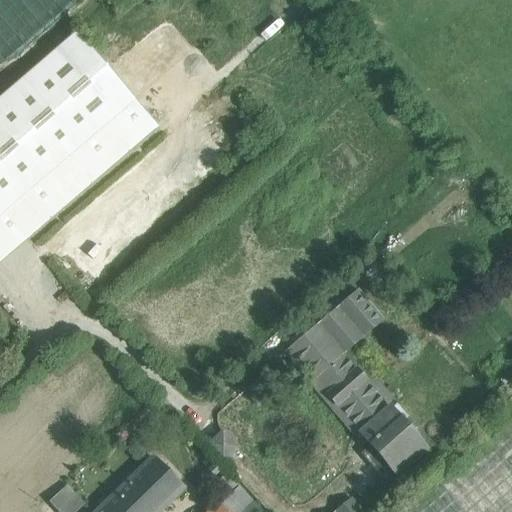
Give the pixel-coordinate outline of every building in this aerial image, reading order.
[(0,0),(0,71),(82,0),(0,0)] [(78,33),(0,99),(0,255),(154,123),(135,101),(135,100),(78,33)] [(358,293),(289,351),(359,433),(360,433),(388,408),(342,355),(382,321),(358,293)] [(360,433),(359,433),(393,473),(423,447),(389,407),(388,408),(360,433)] [(511,511),(511,421),(402,511),(511,511)] [(239,448),(224,431),(207,447),(223,464),(239,448)] [(153,459),(98,511),(158,511),(182,489),(153,459)] [(67,488),(50,503),(58,511),(76,511),(83,505),(67,488)] [(361,511),(351,500),(337,511),(361,511)]
